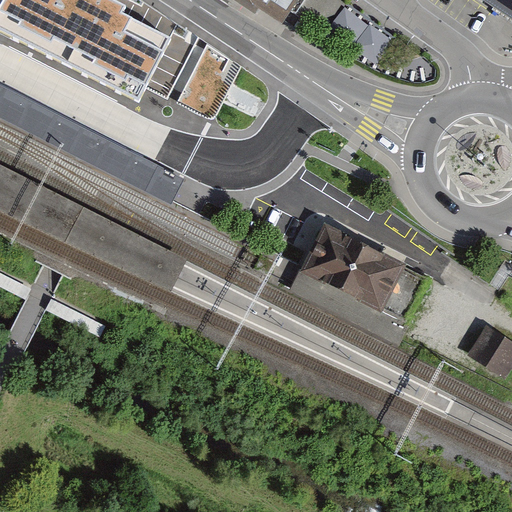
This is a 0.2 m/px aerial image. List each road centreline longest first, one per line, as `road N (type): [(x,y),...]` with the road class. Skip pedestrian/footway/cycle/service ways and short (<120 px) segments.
road 1 (residential): [(0,63),(231,168),(266,153),(315,82)]
road 2 (primary): [(315,82),(187,0)]
road 3 (primary): [(315,82),(419,169)]
road 4 (residential): [(475,98),(462,54),(391,0)]
road 5 (primary): [(440,112),(315,82)]
